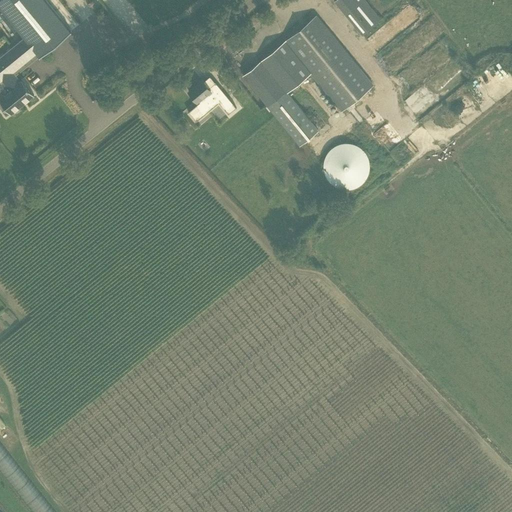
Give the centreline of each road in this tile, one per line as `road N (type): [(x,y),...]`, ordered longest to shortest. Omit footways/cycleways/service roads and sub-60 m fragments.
road 1 (track): [(511,89),(310,251),(511,463)]
road 2 (unclassified): [(0,210),(258,0)]
